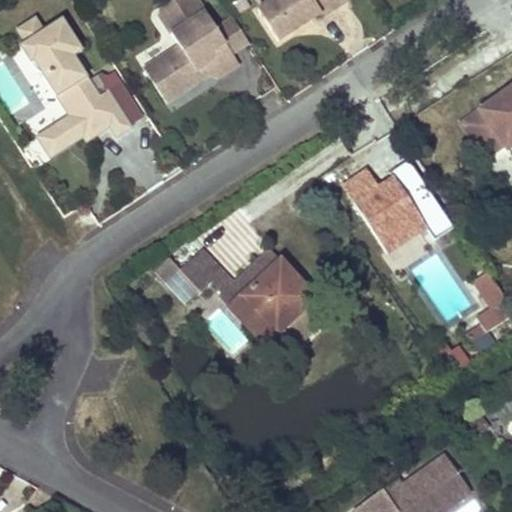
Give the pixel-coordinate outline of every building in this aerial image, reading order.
[(196,82),(198,71),(196,69),(208,61),(218,75),(238,61),(232,51),(216,28),(197,0),(170,0),(161,6),(159,14),(179,44),(144,67),(167,101),(196,82)] [(276,0),(259,11),(280,43),(322,15),(325,18),(349,2),(347,0),(276,0)] [(58,123),(72,144),(81,138),(97,127),(93,121),(101,115),(108,127),(116,137),(134,125),(109,88),(106,90),(99,81),(91,86),(82,73),(70,54),(78,49),(57,17),(40,29),(31,15),(12,28),(21,41),(15,45),(30,67),(38,61),(44,70),(38,74),(67,117),(58,123)] [(232,51),(248,40),(233,17),(216,28),(232,51)] [(78,49),(70,54),(82,73),(91,67),(78,49)] [(511,85),(480,108),(508,149),(511,145),(511,85)] [(480,108),(461,122),(489,162),(508,149),(480,108)] [(101,115),(93,121),(97,127),(81,138),(84,143),(108,127),(101,115)] [(72,144),(58,123),(36,137),(50,158),(72,144)] [(355,203),(380,247),(417,226),(391,182),(355,203)] [(415,212),(437,245),(460,230),(438,196),(415,212)] [(215,280),(194,258),(179,271),(199,293),(208,285),(230,308),(282,262),(270,250),(232,285),(221,274),(215,280)] [(275,335),(295,317),(315,299),(282,262),(230,308),(243,323),(255,312),(275,335)] [(486,301),(501,291),(483,263),(468,273),(486,301)] [(187,304),(193,299),(199,293),(179,271),(167,282),(187,304)] [(482,324),(511,305),(501,291),(486,301),(473,309),(482,324)] [(255,312),(243,323),(263,345),(278,350),(275,335),(255,312)] [(459,344),(451,350),(461,365),(469,359),(459,344)] [(435,511),(467,490),(442,452),(399,482),(395,476),(362,499),(371,511),(392,511),(394,511),(435,511)] [(371,511),(362,499),(352,506),(356,511),(371,511)]
